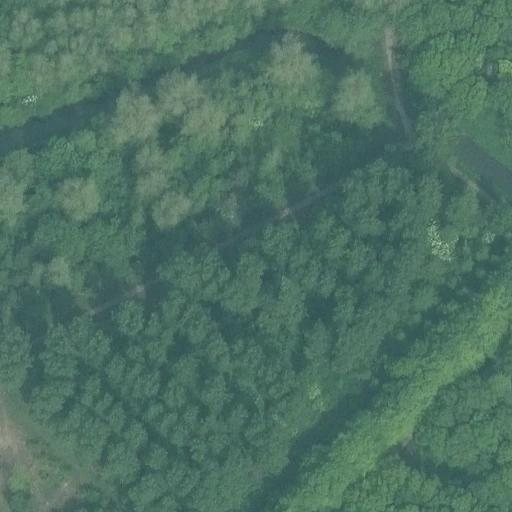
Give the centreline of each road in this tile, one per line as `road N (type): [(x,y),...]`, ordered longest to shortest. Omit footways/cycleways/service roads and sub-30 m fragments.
road 1 (track): [(413,0),(386,28),(415,145),(0,368)]
road 2 (track): [(0,168),(255,61),(293,58),(329,69),(511,226)]
road 3 (track): [(511,312),(322,511)]
road 4 (track): [(0,381),(130,511)]
road 5 (track): [(0,222),(85,133)]
